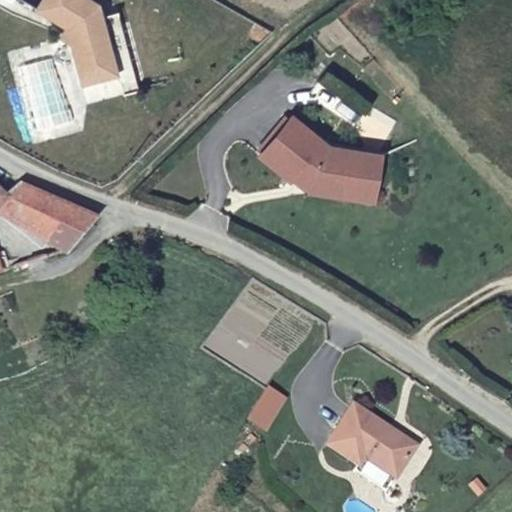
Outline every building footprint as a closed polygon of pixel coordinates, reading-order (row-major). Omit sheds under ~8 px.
[(118,71),(102,14),(98,2),(95,0),(40,0),(36,8),(66,24),(89,100),(131,85),(126,67),(118,71)] [(115,9),(102,14),(118,71),(126,67),(131,85),(138,82),(115,9)] [(291,115),(260,155),(291,182),(299,174),(312,184),(312,192),(373,200),(378,152),(331,146),(291,115)] [(0,216),(67,251),(96,216),(18,183),(0,194),(0,216)] [(266,387),(241,423),(263,437),(286,398),(266,387)] [(356,452),(387,473),(407,445),(344,401),(320,439),(351,460),(356,452)] [(387,473),(356,452),(351,460),(348,464),(379,486),(387,473)] [(481,492),(473,480),(465,486),(472,497),(481,492)]
